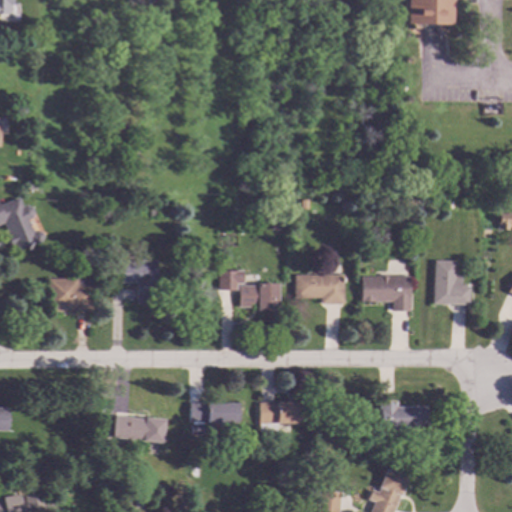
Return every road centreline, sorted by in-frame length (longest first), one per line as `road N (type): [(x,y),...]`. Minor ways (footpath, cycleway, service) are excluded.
road 1 (residential): [(500,377),(468,362),(0,359)]
road 2 (residential): [(468,362),(464,511)]
